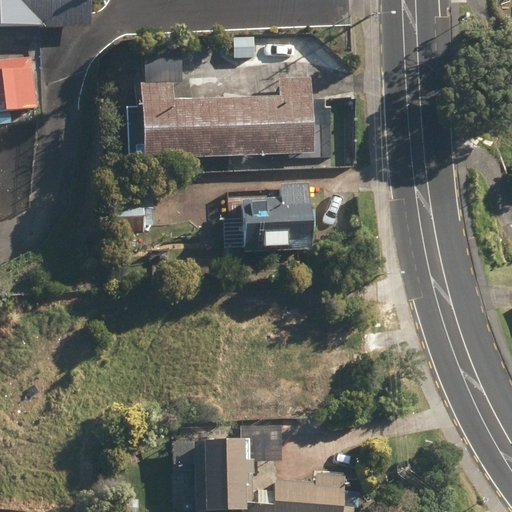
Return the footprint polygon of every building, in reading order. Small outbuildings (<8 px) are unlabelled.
[(0,0),(0,28),(42,27),(43,30),(92,29),(91,0),(0,0)] [(225,43),(226,55),(244,54),(243,42),(225,43)] [(144,156),(144,161),(314,155),(312,80),(279,82),(280,98),(173,101),(172,84),(182,84),(181,49),(144,50),(146,85),(141,86),(142,107),(127,109),(129,157),(144,156)] [(0,111),(38,106),(32,57),(0,61),(0,111)] [(112,185),(114,255),(137,254),(136,234),(146,234),(145,228),(177,227),(176,207),(181,206),(180,183),(112,185)] [(229,250),(229,259),(258,258),(258,254),(312,252),(309,183),(280,184),(281,190),(229,192),(230,221),(222,220),(224,251),(229,250)] [(173,250),(155,248),(154,275),(172,276),(173,250)] [(0,348),(32,348),(32,303),(24,303),(24,296),(0,296),(0,348)] [(219,362),(221,418),(316,414),(316,405),(326,405),(326,381),(314,381),(314,371),(306,371),(305,324),(296,325),(295,319),(230,320),(230,326),(221,326),(222,362),(219,362)] [(0,471),(8,479),(37,447),(46,455),(59,441),(51,433),(82,399),(44,363),(24,384),(18,378),(0,397),(6,403),(3,406),(0,403),(0,471)] [(151,391),(152,428),(171,427),(171,390),(151,391)] [(253,476),(255,464),(293,464),(293,428),(241,427),(241,441),(195,441),(196,511),(354,511),(355,509),(343,508),(345,478),(316,476),(315,484),(275,481),(274,494),(259,493),(258,504),(247,503),(246,486),(249,486),(250,475),(253,476)] [(124,511),(139,511),(139,501),(124,501),(124,511)]
